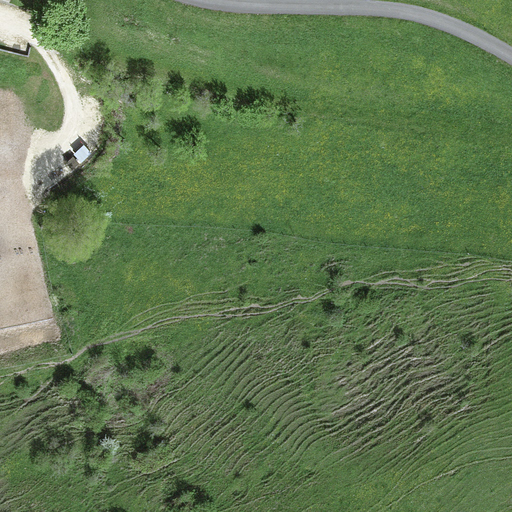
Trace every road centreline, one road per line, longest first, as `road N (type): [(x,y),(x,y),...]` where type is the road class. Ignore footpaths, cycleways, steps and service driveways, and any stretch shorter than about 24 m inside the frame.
road 1 (residential): [(203,0),(418,8),(511,55)]
road 2 (track): [(0,23),(34,39),(63,77),(70,112),(48,155)]
